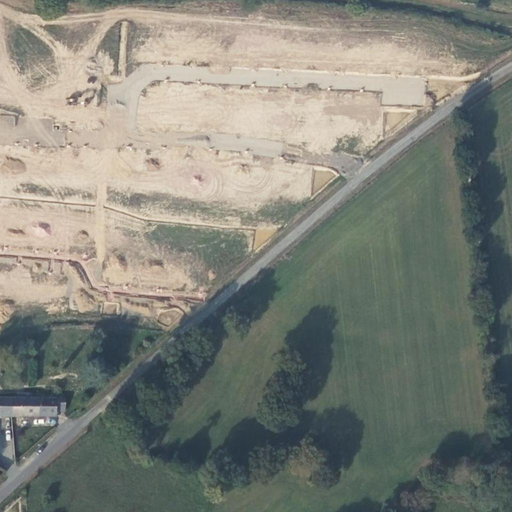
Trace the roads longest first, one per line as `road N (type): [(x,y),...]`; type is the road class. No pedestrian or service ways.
road 1 (residential): [(395,84),(145,72),(124,92),(122,137)]
road 2 (tertiary): [(0,493),(219,301)]
road 3 (residential): [(122,137),(271,147),(346,163),(357,180)]
road 4 (residential): [(219,301),(91,291),(79,263),(0,255)]
road 5 (tertiary): [(219,301),(357,180)]
road 6 (tertiary): [(357,180),(457,102)]
road 7 (residential): [(0,132),(122,137)]
